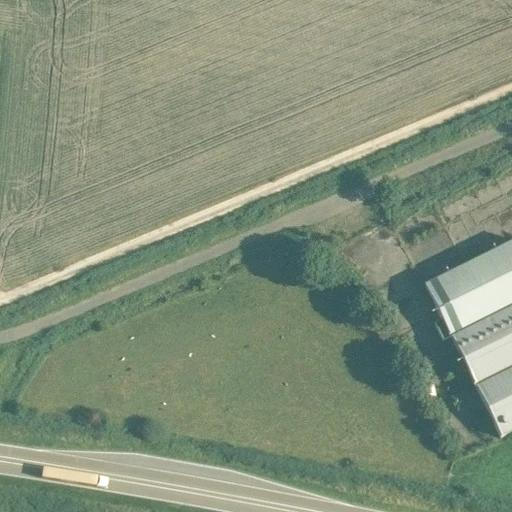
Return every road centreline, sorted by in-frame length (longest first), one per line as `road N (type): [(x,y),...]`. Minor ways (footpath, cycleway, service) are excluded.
road 1 (unclassified): [(511,123),(0,336)]
road 2 (primary): [(278,511),(0,460)]
